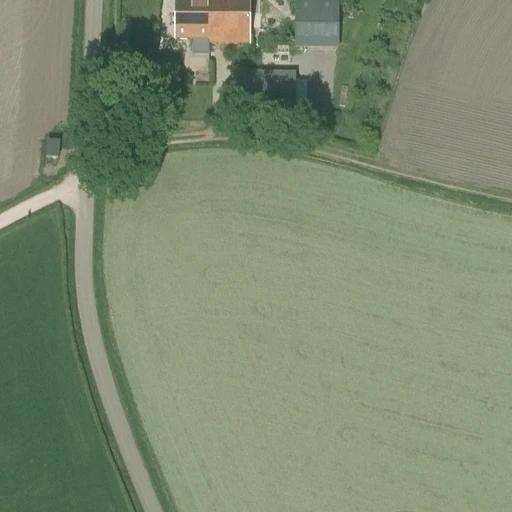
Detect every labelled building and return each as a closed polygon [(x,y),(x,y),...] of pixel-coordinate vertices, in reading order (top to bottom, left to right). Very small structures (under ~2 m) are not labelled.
[(207,0),(207,1),(207,42),(207,45),(248,45),(248,0),(207,0)] [(174,41),(207,42),(207,1),(174,1),(174,41)] [(338,1),(295,1),(295,50),(338,50),(338,1)] [(295,82),(295,74),(242,74),(243,117),(305,116),(306,82),(295,82)] [(45,160),(58,161),(60,144),(47,143),(45,160)]
